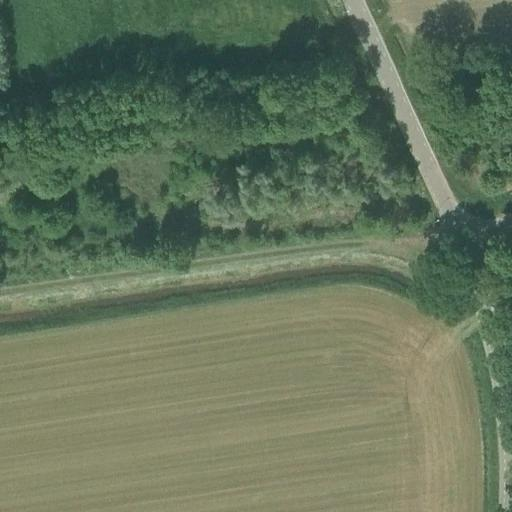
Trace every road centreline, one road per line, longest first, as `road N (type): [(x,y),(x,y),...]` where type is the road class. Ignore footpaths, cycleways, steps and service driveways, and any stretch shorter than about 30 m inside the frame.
road 1 (track): [(0,293),(270,249),(418,249),(458,235)]
road 2 (unclassified): [(511,511),(494,338),(458,235)]
road 3 (unclassified): [(458,235),(351,0)]
